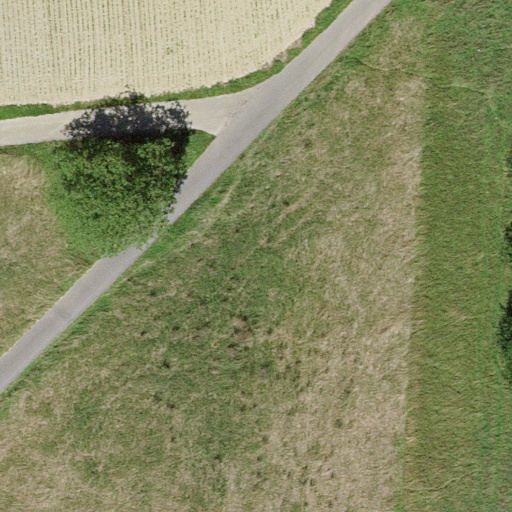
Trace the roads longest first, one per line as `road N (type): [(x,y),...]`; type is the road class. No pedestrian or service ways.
road 1 (track): [(0,386),(364,0)]
road 2 (track): [(0,136),(255,109)]
